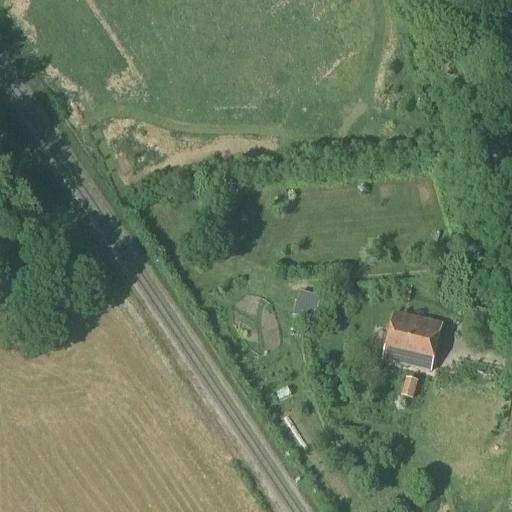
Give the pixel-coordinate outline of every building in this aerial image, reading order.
[(386,207),(406,207),(406,186),(386,186),(386,207)] [(338,211),(359,210),(358,189),(337,190),(338,211)] [(224,262),(234,266),(241,248),(232,245),(224,262)] [(313,324),(320,299),(298,293),(291,318),(313,324)] [(473,340),(511,330),(511,304),(509,293),(465,304),(473,340)] [(429,373),(441,325),(394,314),(383,362),(429,373)] [(412,402),(417,384),(406,380),(400,398),(412,402)] [(295,389),(304,411),(315,407),(305,385),(295,389)] [(511,498),(511,468),(424,447),(417,474),(511,498)]
